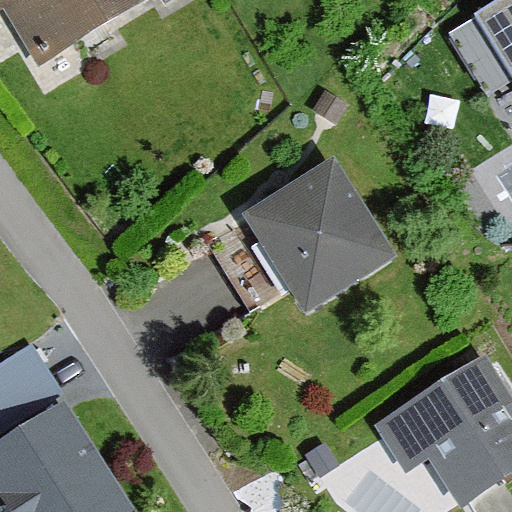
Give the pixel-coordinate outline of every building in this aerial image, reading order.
[(135,0),(0,0),(0,14),(38,72),(140,5),(135,0)] [(511,0),(494,0),(441,36),(508,136),(511,133),(511,0)] [(311,171),(222,229),(286,326),(375,268),(311,171)] [(511,396),(485,356),(377,425),(407,472),(428,458),(459,507),(511,472),(511,396)] [(102,511),(38,412),(0,436),(0,511),(102,511)]
